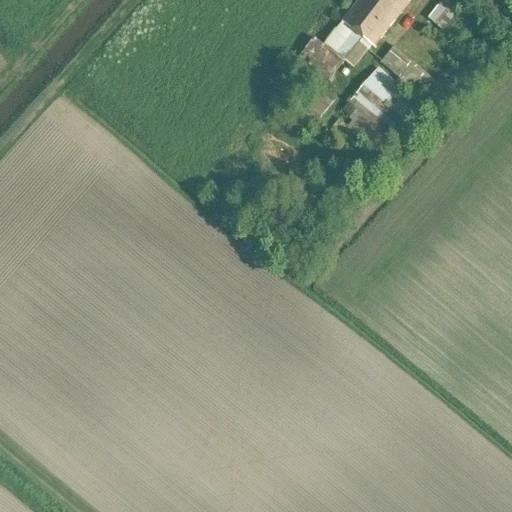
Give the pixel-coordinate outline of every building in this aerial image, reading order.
[(360,45),(364,41),(374,49),(411,4),(407,1),(407,0),(362,0),(325,48),(315,41),(293,71),(317,91),(321,94),(346,63),(360,45)] [(509,50),(447,0),(445,0),(430,20),(492,71),(509,50)] [(360,45),(346,63),(354,70),(368,52),(360,45)] [(458,106),(395,50),(380,67),(423,104),(422,105),(446,126),(463,107),(460,104),(458,106)] [(347,131),(355,137),(378,156),(392,140),(405,150),(433,117),(380,71),(343,113),(352,120),(351,122),(354,124),(348,130),(347,131)] [(336,106),(321,94),(317,91),(294,120),(313,135),(336,106)] [(355,137),(347,131),(348,130),(340,124),(329,136),(345,148),(355,137)]
